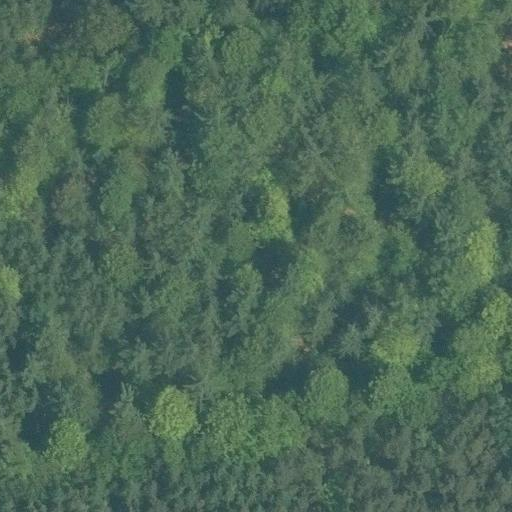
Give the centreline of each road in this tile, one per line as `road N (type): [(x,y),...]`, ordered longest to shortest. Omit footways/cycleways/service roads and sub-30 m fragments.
road 1 (track): [(178,56),(151,61),(431,278),(511,356)]
road 2 (track): [(178,56),(451,0)]
road 3 (track): [(151,61),(0,88)]
